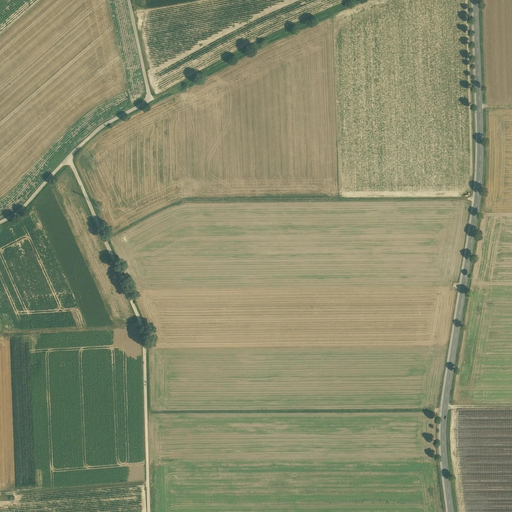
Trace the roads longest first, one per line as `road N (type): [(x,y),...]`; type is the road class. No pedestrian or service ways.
road 1 (secondary): [(475,0),(479,172),(444,407),(450,511)]
road 2 (track): [(104,239),(178,202),(477,198)]
road 3 (track): [(70,158),(143,329),(148,511)]
road 4 (track): [(149,100),(365,0)]
road 5 (track): [(128,0),(149,100),(101,127),(70,158)]
road 6 (track): [(0,493),(147,483)]
road 7 (track): [(0,334),(140,324)]
